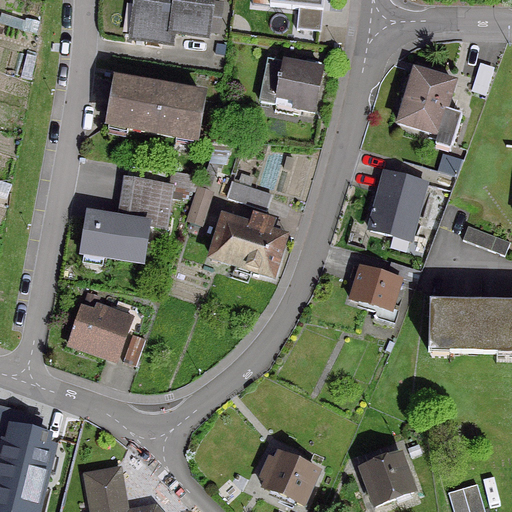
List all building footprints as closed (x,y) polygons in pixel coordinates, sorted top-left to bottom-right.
[(133,0),(133,5),(143,7),(139,40),(169,45),(170,33),(205,38),(206,30),(216,31),(219,8),(209,7),(210,0),(133,0)] [(272,0),(272,4),(294,7),(289,44),(315,47),(321,0),(272,0)] [(266,61),(257,104),(312,115),(320,72),(266,61)] [(477,68),(470,92),(483,96),(491,72),(477,68)] [(400,101),(404,102),(397,125),(436,137),(434,142),(450,147),(459,117),(443,113),(451,85),(416,74),(412,73),(412,76),(408,75),(405,77),(398,99),(400,101)] [(201,100),(113,84),(106,127),(194,142),(201,100)] [(118,222),(86,217),(80,255),(139,264),(145,227),(162,230),(169,190),(193,193),(196,178),(168,174),(166,188),(124,182),(118,222)] [(389,186),(381,183),(367,232),(391,238),(389,246),(425,256),(435,232),(418,227),(414,239),(408,238),(423,186),(391,177),(389,186)] [(269,198),(230,185),(225,200),(264,213),(269,198)] [(208,196),(196,192),(191,208),(203,212),(208,196)] [(247,229),(221,220),(209,260),(232,267),(228,279),(245,284),(249,272),(269,278),(282,240),(269,236),(272,224),(251,217),(247,229)] [(507,244),(465,228),(460,242),(502,258),(507,244)] [(389,264),(385,276),(414,285),(418,273),(389,264)] [(349,282),(354,283),(348,301),(388,314),(398,283),(352,268),(349,275),(351,276),(349,282)] [(511,308),(459,307),(428,306),(427,352),(429,352),(429,348),(447,349),(447,353),(495,354),(495,350),(511,350),(511,308)] [(93,316),(79,311),(67,346),(114,363),(127,328),(113,323),(115,316),(95,309),(93,316)] [(143,342),(130,337),(121,364),(133,368),(143,342)] [(0,486),(38,496),(49,450),(32,446),(30,453),(0,445),(0,486)] [(258,481),(265,484),(262,491),(300,508),(315,473),(277,456),(275,463),(267,459),(258,481)] [(397,457),(359,471),(373,508),(411,494),(397,457)] [(119,503),(114,472),(84,478),(90,511),(152,511),(148,511),(115,511),(114,504),(119,503)] [(454,511),(484,511),(476,488),(450,497),(454,511)]
